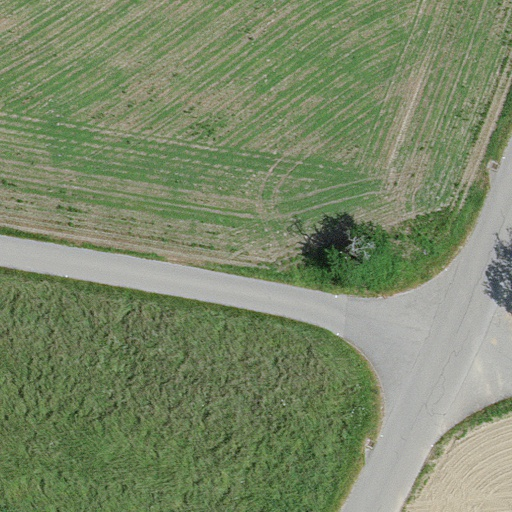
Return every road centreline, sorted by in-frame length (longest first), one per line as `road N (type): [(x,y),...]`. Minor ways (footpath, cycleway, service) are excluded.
road 1 (unclassified): [(453,342),(293,302),(0,250)]
road 2 (unclassified): [(369,511),(453,342)]
road 3 (unclassified): [(453,342),(511,200)]
